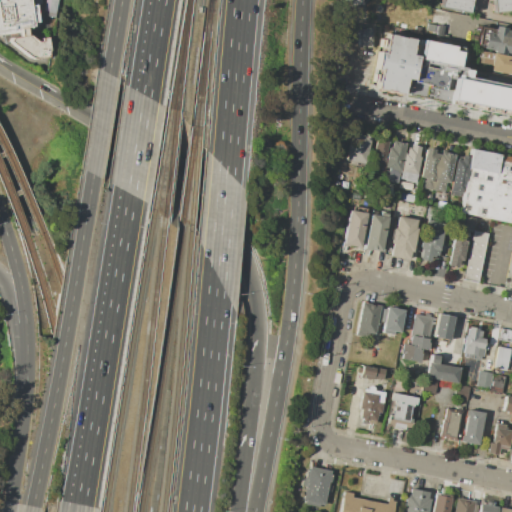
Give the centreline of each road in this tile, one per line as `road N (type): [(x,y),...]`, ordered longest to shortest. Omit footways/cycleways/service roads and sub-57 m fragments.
road 1 (motorway): [(253,511),(294,265),(301,0)]
road 2 (residential): [(511,481),(326,438),(321,425),(348,294)]
road 3 (motorway): [(91,174),(32,506)]
road 4 (motorway): [(126,192),(76,504)]
road 5 (motorway): [(240,244),(210,192),(180,164),(0,59)]
road 6 (motorway): [(191,511),(216,277)]
road 7 (motorway): [(235,511),(257,333)]
road 8 (motorway): [(225,171),(240,0)]
road 9 (residential): [(511,309),(366,280),(348,294)]
road 10 (motorway): [(0,215),(20,288),(25,379)]
road 11 (residential): [(511,138),(355,106)]
road 12 (motorway): [(0,275),(25,379),(22,410)]
